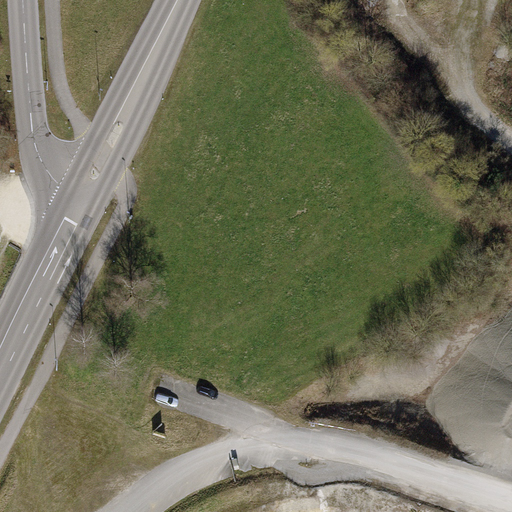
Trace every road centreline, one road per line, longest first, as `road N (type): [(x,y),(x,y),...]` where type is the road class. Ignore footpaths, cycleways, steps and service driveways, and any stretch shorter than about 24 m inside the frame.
road 1 (secondary): [(81,196),(179,0)]
road 2 (tertiary): [(23,0),(40,158),(81,196)]
road 3 (secondary): [(0,368),(81,196)]
